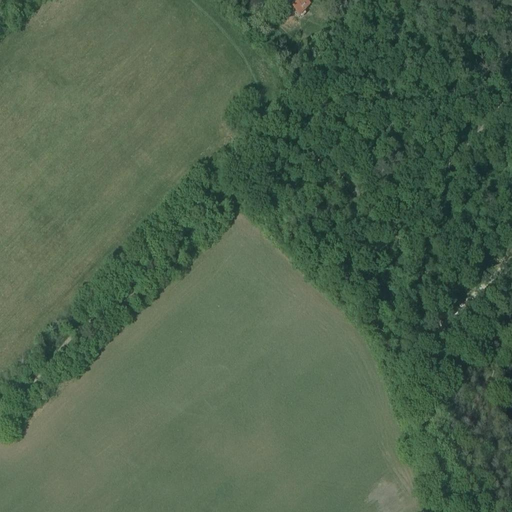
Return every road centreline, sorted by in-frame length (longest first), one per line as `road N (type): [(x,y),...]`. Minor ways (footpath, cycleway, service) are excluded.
road 1 (unknown): [(326,163),(287,167),(248,204),(205,208),(165,248),(141,294),(73,336),(0,404)]
road 2 (track): [(449,511),(428,447),(426,365),(441,328),(511,259)]
road 3 (unknown): [(511,92),(392,227)]
